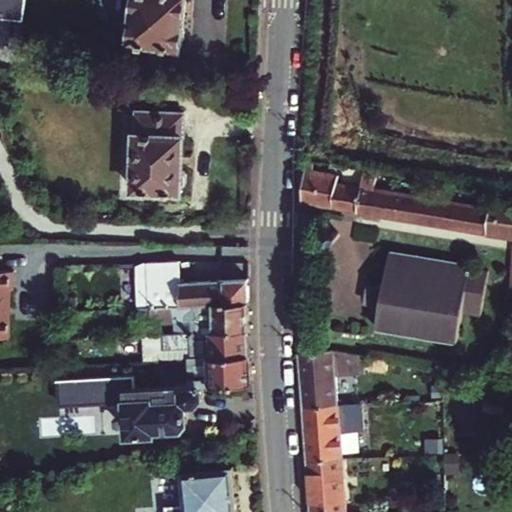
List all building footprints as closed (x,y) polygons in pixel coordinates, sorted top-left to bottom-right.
[(0,0),(0,42),(9,44),(11,18),(24,19),(25,0),(0,0)] [(133,0),(131,20),(123,19),(121,39),(129,40),(129,43),(181,48),(181,44),(184,41),(185,32),(182,27),(185,0),(133,0)] [(184,113),(136,112),(133,191),(180,192),(180,188),(185,182),(185,174),(181,169),(184,113)] [(314,161),(305,159),(300,199),(357,209),(361,185),(336,181),(338,172),(313,168),(314,161)] [(357,209),(424,221),(428,196),(377,188),(379,169),(363,167),(361,185),(357,209)] [(429,187),(428,196),(424,221),(486,231),(489,206),(445,199),(447,190),(434,188),(436,178),(430,177),(429,187)] [(511,200),(491,197),(489,206),(486,231),(511,235),(511,200)] [(490,269),(389,252),(383,285),(379,307),(376,324),(458,337),(463,311),(482,314),(490,269)] [(18,255),(0,254),(0,322),(17,322),(18,255)] [(148,306),(151,306),(250,302),(249,279),(181,282),(180,261),(145,263),(148,306)] [(363,302),(379,307),(383,285),(366,284),(363,302)] [(180,323),(180,333),(251,329),(250,302),(151,306),(152,324),(180,323)] [(190,347),(191,357),(252,353),(251,329),(180,333),(163,334),(164,349),(190,347)] [(337,404),(336,388),(332,350),(306,351),(299,352),(304,406),(337,404)] [(367,355),(345,351),(344,366),(366,368),(367,355)] [(252,353),(191,357),(189,357),(189,367),(149,370),(149,376),(149,387),(187,384),(200,384),(253,380),(253,372),(252,353)] [(367,355),(366,368),(380,369),(382,357),(367,355)] [(124,377),(124,388),(149,387),(149,376),(124,377)] [(187,384),(149,387),(124,388),(87,391),(88,400),(88,402),(93,407),(118,405),(123,400),(127,401),(129,433),(154,432),(153,427),(181,426),(186,420),(185,407),(189,403),(196,403),(203,394),(203,386),(200,384),(187,384)] [(64,401),(88,400),(87,391),(64,392),(64,401)] [(343,403),(344,417),(363,416),(363,411),(380,410),(379,401),(343,403)] [(341,450),(339,422),(337,404),(304,406),(308,460),(342,457),(341,450)] [(365,436),(348,438),(350,448),(366,447),(365,436)] [(335,511),(347,511),(344,483),(342,458),(342,457),(308,460),(312,511),(335,511)] [(379,457),(348,458),(348,469),(380,468),(379,457)] [(238,511),(234,466),(185,470),(185,475),(181,478),(182,488),(188,493),(189,507),(184,504),(168,506),(168,511),(238,511)]
